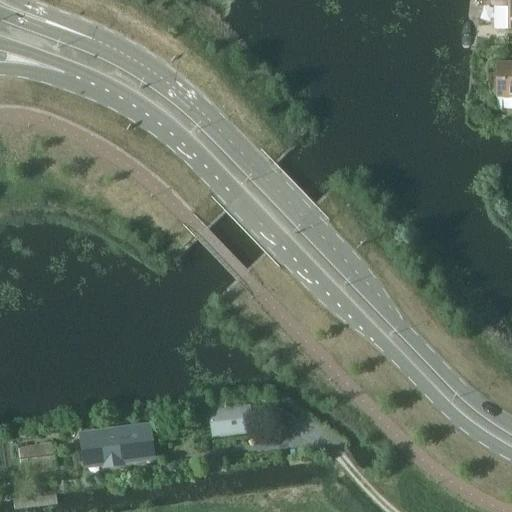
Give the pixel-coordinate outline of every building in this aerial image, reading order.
[(511,29),(511,0),(508,0),(509,9),(499,9),(496,12),(496,26),(499,29),(509,29),(511,29)] [(511,63),(497,64),(497,98),(511,97),(511,63)] [(251,405),(208,409),(211,437),(253,432),(251,405)] [(149,427),(82,436),(86,463),(104,460),(104,465),(123,462),(122,458),(153,454),(149,427)] [(67,429),(58,430),(59,443),(68,442),(67,429)] [(55,444),(18,448),(20,471),(58,467),(55,444)]
